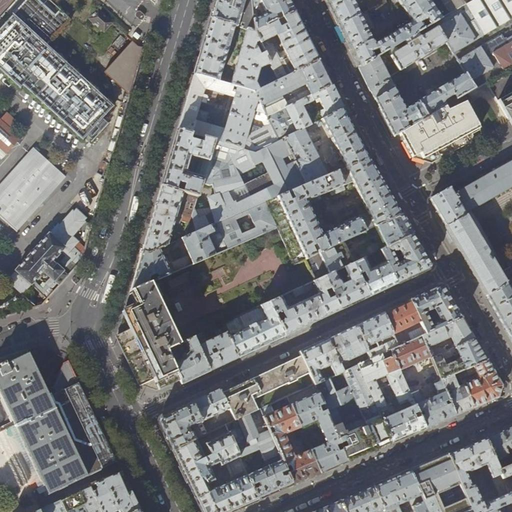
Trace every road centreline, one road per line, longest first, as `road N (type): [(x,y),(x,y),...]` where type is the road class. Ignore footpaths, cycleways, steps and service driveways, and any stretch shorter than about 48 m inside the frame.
road 1 (residential): [(126,419),(450,271)]
road 2 (tertiary): [(84,326),(186,0)]
road 3 (residential): [(511,407),(270,511)]
road 4 (residential): [(410,200),(308,0)]
